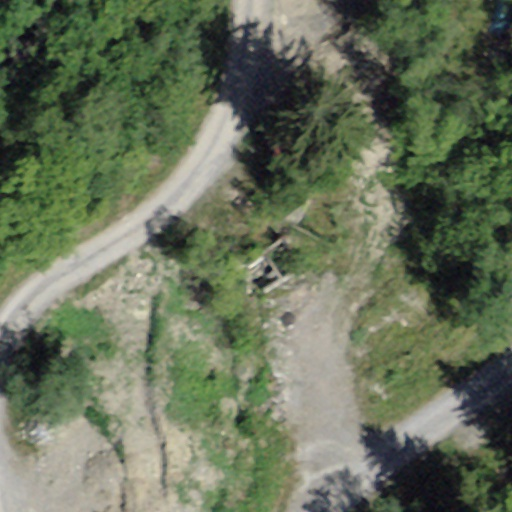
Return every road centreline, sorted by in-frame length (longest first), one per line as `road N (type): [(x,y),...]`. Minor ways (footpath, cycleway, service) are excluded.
road 1 (track): [(242,0),(235,78),(219,134),(191,181),(170,205),(56,280),(19,315),(0,364)]
road 2 (track): [(336,511),(370,475),(511,364)]
